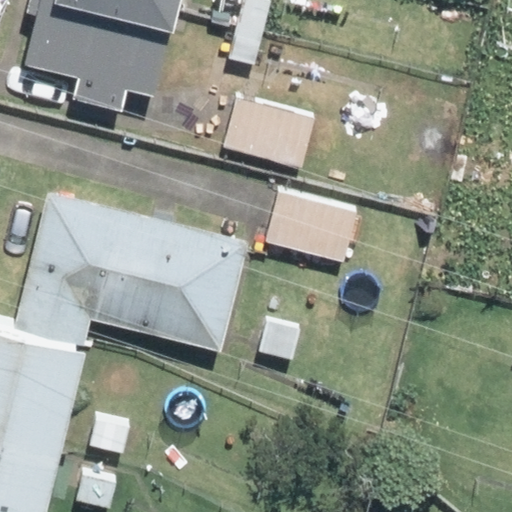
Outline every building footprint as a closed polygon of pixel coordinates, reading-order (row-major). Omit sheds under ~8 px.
[(164,0),(23,0),(12,48),(145,80),(164,0)] [(265,0),(234,0),(223,50),(252,56),(265,0)] [(230,94),(218,141),(295,160),(307,112),(230,94)] [(41,181),(7,320),(0,318),(0,511),(26,511),(69,336),(75,338),(83,306),(213,338),(240,230),(110,198),(41,181)] [(270,187),(259,234),(338,254),(350,207),(270,187)]
